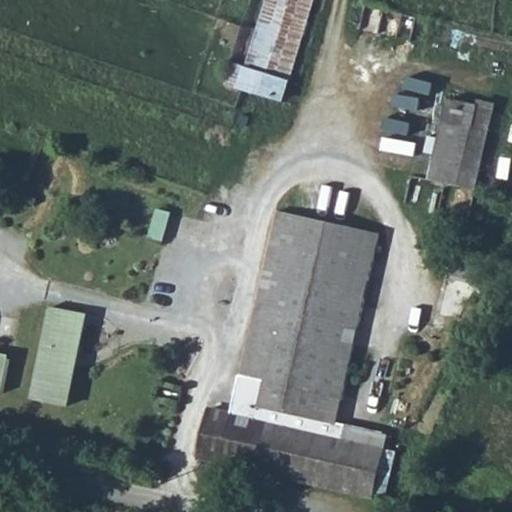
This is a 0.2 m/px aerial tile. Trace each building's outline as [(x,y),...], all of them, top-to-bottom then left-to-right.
[(326,0),(258,0),(238,70),(300,88),(326,0)] [(477,112),(438,104),(424,183),(463,190),(477,112)] [(264,407),(252,404),(248,415),(213,407),(203,459),(376,496),(389,435),(342,424),(380,233),(282,213),(248,376),(269,381),(264,407)] [(50,309),(35,400),(70,406),(87,317),(50,309)] [(0,393),(3,395),(10,359),(0,357),(0,393)]
